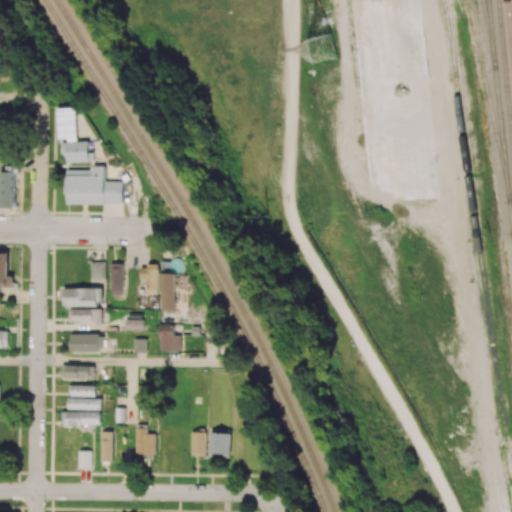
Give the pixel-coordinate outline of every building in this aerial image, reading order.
[(77,107),(58,108),(58,141),(64,141),(65,162),(95,161),(95,152),(91,152),(90,141),(77,141),(77,107)] [(124,204),(124,181),(107,182),(107,166),(93,166),(93,170),(67,170),(68,204),(124,204)] [(1,208),(15,208),(15,169),(1,169),(1,208)] [(8,276),(8,253),(0,252),(0,287),(14,287),(13,276),(8,276)] [(106,280),(106,262),(91,261),(91,280),(106,280)] [(124,263),(111,263),(111,295),(123,295),(124,263)] [(157,288),(158,266),(141,265),(140,280),(146,280),(146,287),(157,288)] [(176,273),(162,273),(161,310),(176,311),(176,273)] [(103,306),(103,287),(63,288),(64,306),(103,306)] [(70,308),(70,322),(102,322),(103,309),(70,308)] [(144,320),(126,319),(126,330),(144,331),(144,320)] [(161,350),(182,350),(182,335),(175,336),(175,326),(161,326),(161,350)] [(9,330),(0,329),(0,347),(9,348),(9,330)] [(71,334),(71,352),(102,352),(102,334),(71,334)] [(147,353),(148,339),(135,339),(134,353),(147,353)] [(95,378),(95,366),(63,365),(63,378),(95,378)] [(72,397),(96,397),(96,385),(72,385),(72,397)] [(102,410),(102,399),(68,398),(68,409),(102,410)] [(126,408),(116,408),(116,422),(125,423),(126,408)] [(102,411),(67,411),(67,426),(101,427),(102,411)] [(136,457),(156,457),(156,434),(147,434),(147,427),(137,426),(136,457)] [(101,461),(113,462),(114,432),(102,432),(101,461)] [(191,433),(193,457),(208,457),(207,432),(191,433)] [(232,457),(231,433),(209,433),(210,457),(232,457)] [(78,468),(93,468),(93,451),(79,451),(78,468)]
